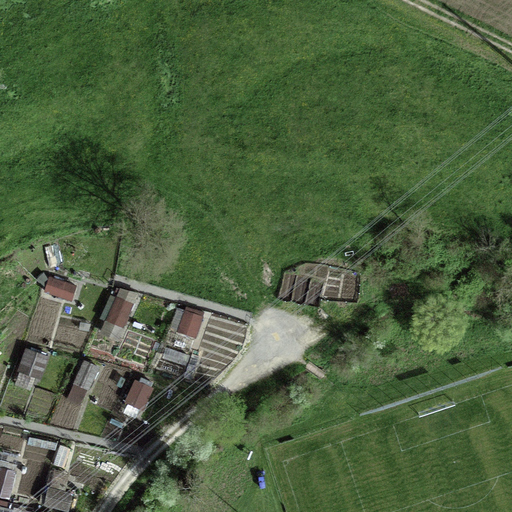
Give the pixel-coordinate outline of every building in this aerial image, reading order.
[(49,274),(44,290),(72,298),(77,283),(49,274)] [(100,332),(118,340),(137,295),(119,287),(100,332)] [(177,330),(196,337),(203,316),(184,309),(177,330)] [(49,354),(26,346),(18,370),(41,377),(49,354)] [(98,365),(84,359),(67,397),(81,403),(98,365)] [(152,386),(133,378),(124,399),(143,406),(152,386)] [(16,469),(0,465),(0,493),(10,496),(16,469)] [(73,491),(48,484),(43,501),(68,508),(73,491)]
